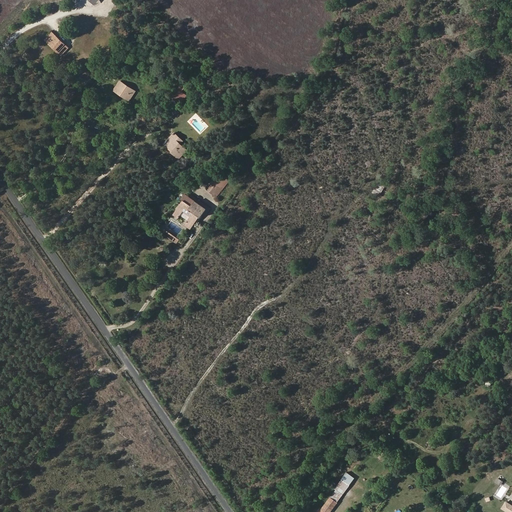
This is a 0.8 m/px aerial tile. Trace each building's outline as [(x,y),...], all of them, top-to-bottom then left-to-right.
[(53,31),(46,40),(55,49),(57,47),(51,41),(57,34),(53,31)] [(51,41),(57,47),(55,49),(63,56),(70,48),(57,34),(51,41)] [(136,90),(119,80),(113,90),(129,100),(136,90)] [(185,88),(180,84),(170,97),(173,100),(176,98),(181,102),(186,95),(182,92),(185,88)] [(180,137),(175,132),(163,144),(171,151),(170,152),(179,160),(188,150),(178,140),(180,137)] [(234,183),(224,175),(211,192),(220,200),(234,183)] [(386,186),(379,182),(372,193),(379,197),(386,186)] [(182,199),(184,201),(174,215),(177,218),(181,213),(188,219),(186,224),(191,229),(202,213),(205,215),(210,208),(187,191),(182,199)] [(180,239),(168,230),(165,234),(177,244),(180,239)] [(355,478),(347,472),(342,480),(349,485),(355,478)] [(342,480),(335,489),(336,491),(342,495),(349,485),(342,480)] [(502,498),(510,485),(505,482),(497,494),(502,498)] [(342,495),(336,491),(331,497),(337,502),(342,495)] [(511,503),(505,500),(500,508),(507,511),(511,511),(511,492),(511,503)] [(329,511),(337,502),(331,497),(321,510),(324,511),(329,511)]
